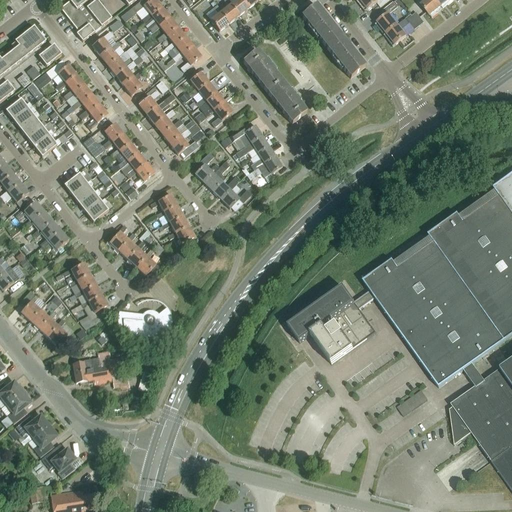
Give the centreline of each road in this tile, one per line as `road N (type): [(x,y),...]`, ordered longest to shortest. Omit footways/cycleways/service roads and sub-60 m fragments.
road 1 (primary): [(157,454),(196,353),(228,304),(315,213),(426,131)]
road 2 (residential): [(385,76),(292,151),(214,55)]
road 3 (unclassified): [(380,511),(157,454)]
road 4 (residential): [(35,5),(174,177)]
road 5 (residential): [(88,245),(0,132)]
road 6 (residential): [(85,431),(0,329)]
road 7 (residential): [(385,76),(481,0)]
